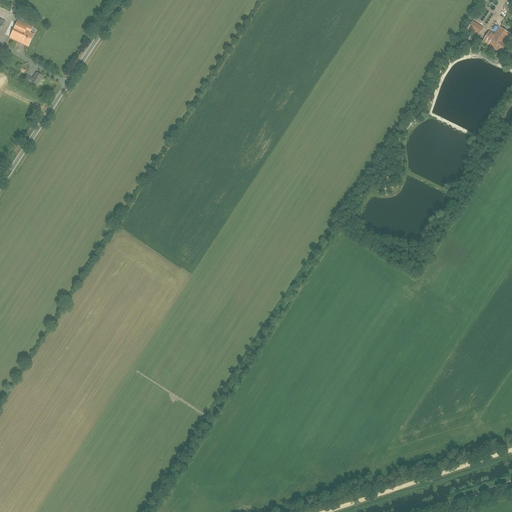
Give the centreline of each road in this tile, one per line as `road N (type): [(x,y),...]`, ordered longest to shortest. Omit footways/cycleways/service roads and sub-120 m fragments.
road 1 (unclassified): [(0,186),(124,0)]
road 2 (track): [(511,449),(325,511)]
